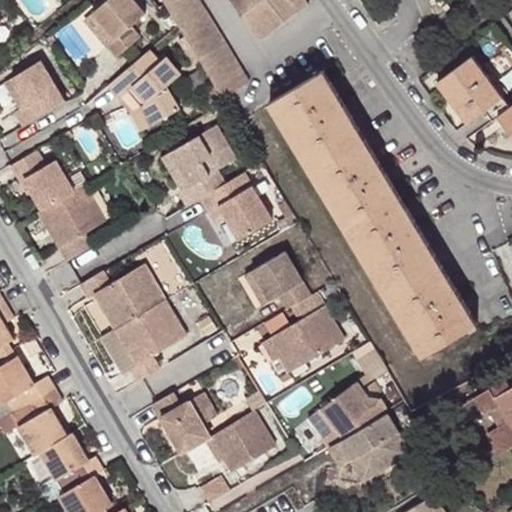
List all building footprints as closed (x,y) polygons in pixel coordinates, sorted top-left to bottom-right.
[(135,0),(106,0),(92,11),(115,38),(107,45),(117,57),(139,38),(130,27),(146,13),(135,0)] [(200,0),(163,0),(207,72),(234,55),(200,0)] [(310,0),(233,0),(263,40),(313,3),(310,0)] [(115,38),(92,11),(83,18),(107,45),(115,38)] [(183,49),(189,45),(183,36),(178,38),(183,49)] [(149,50),(110,82),(120,97),(129,91),(140,102),(152,123),(180,107),(166,84),(181,72),(167,56),(159,62),(149,50)] [(468,123),(486,110),(504,96),(474,55),(438,81),(468,123)] [(15,112),(23,125),(66,100),(42,59),(12,77),(28,104),(15,112)] [(347,230),(357,248),(404,225),(416,219),(403,197),(371,144),(326,69),(270,102),(308,166),(347,230)] [(214,107),(224,102),(212,83),(203,88),(214,107)] [(129,91),(120,97),(131,112),(129,114),(139,131),(143,129),(152,123),(140,102),(129,91)] [(504,96),(486,110),(492,119),(498,115),(511,105),(504,96)] [(511,104),(511,105),(498,115),(511,134),(511,104)] [(179,189),(188,204),(201,196),(226,182),(217,167),(229,160),(222,149),(230,144),(218,123),(173,149),(192,181),(182,187),(179,189)] [(222,149),(229,160),(236,156),(230,144),(222,149)] [(44,207),(85,184),(65,151),(46,163),(37,148),(11,163),(20,178),(25,175),(44,207)] [(163,155),(182,187),(192,181),(173,149),(163,155)] [(269,220),(241,173),(226,182),(201,196),(211,212),(221,206),(239,238),(269,220)] [(57,244),(67,260),(94,244),(85,231),(105,219),(85,184),(44,207),(38,211),(47,226),(53,223),(63,241),(57,244)] [(279,231),(296,220),(289,209),(273,220),(279,231)] [(404,225),(357,248),(385,294),(423,357),(479,323),(441,260),(416,219),(404,225)] [(47,226),(57,244),(63,241),(53,223),(47,226)] [(286,309),(310,295),(283,249),(247,269),(266,299),(277,293),(286,309)] [(95,292),(116,328),(166,298),(144,262),(110,282),(103,270),(80,283),(87,296),(95,292)] [(266,299),(247,269),(239,274),(258,304),(266,299)] [(127,364),(138,381),(160,367),(152,353),(187,332),(166,298),(116,328),(135,360),(127,364)] [(14,317),(7,304),(0,308),(0,346),(14,338),(5,323),(14,317)] [(323,305),(268,337),(279,354),(289,370),(343,338),(323,305)] [(279,354),(268,337),(261,341),(272,358),(279,354)] [(369,378),(388,367),(372,339),(353,350),(369,378)] [(0,403),(23,390),(30,403),(56,388),(48,375),(34,382),(19,355),(0,365),(0,403)] [(469,377),(437,393),(443,406),(475,389),(469,377)] [(484,416),(491,412),(501,405),(510,420),(499,426),(493,429),(506,450),(511,445),(511,385),(508,378),(447,414),(455,429),(483,413),(484,416)] [(387,412),(389,411),(381,396),(363,408),(358,400),(364,395),(354,380),(307,409),(330,445),(387,412)] [(35,454),(41,450),(68,434),(52,407),(63,400),(56,388),(30,403),(37,415),(19,425),(35,454)] [(179,402),(173,391),(150,404),(156,416),(159,414),(182,451),(204,439),(210,435),(188,398),(179,402)] [(30,403),(13,413),(19,425),(37,415),(30,403)] [(501,405),(491,412),(499,426),(510,420),(501,405)] [(273,443),(253,410),(210,435),(221,452),(231,469),(273,443)] [(410,450),(387,412),(330,445),(340,463),(350,458),(361,454),(372,472),(410,450)] [(13,413),(0,420),(6,432),(19,425),(13,413)] [(499,454),(506,450),(493,429),(487,432),(499,454)] [(96,474),(104,470),(96,456),(90,459),(74,431),(68,434),(41,450),(57,479),(71,472),(78,485),(96,474)] [(210,435),(204,439),(214,456),(221,452),(210,435)] [(372,472),(361,454),(350,458),(362,479),(372,472)] [(209,501),(231,489),(222,473),(200,487),(209,501)] [(78,485),(60,495),(69,511),(97,511),(100,511),(113,503),(96,474),(78,485)] [(430,511),(434,499),(435,494),(405,511),(430,511)] [(442,511),(434,499),(430,511),(442,511)] [(100,511),(115,511),(117,511),(113,503),(100,511)]
